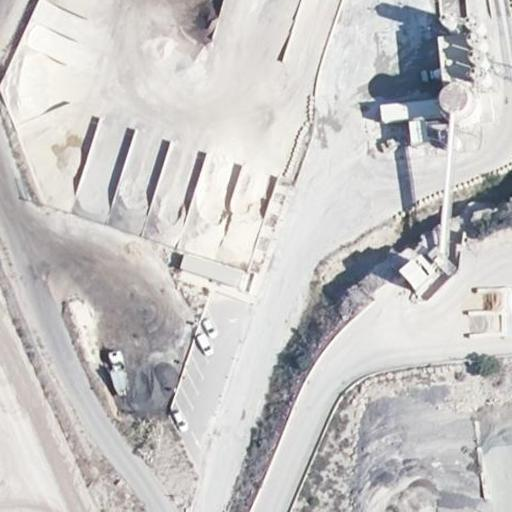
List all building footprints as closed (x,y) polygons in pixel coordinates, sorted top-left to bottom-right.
[(83,38),(93,0),(43,0),(36,25),(83,38)] [(471,37),(439,38),(441,84),(472,83),(471,37)] [(410,124),(412,144),(427,142),(425,122),(410,124)] [(408,288),(400,266),(416,261),(413,252),(360,271),(371,302),(408,288)] [(185,256),(179,278),(246,296),(252,274),(185,256)] [(428,259),(403,265),(410,290),(434,284),(428,259)]
